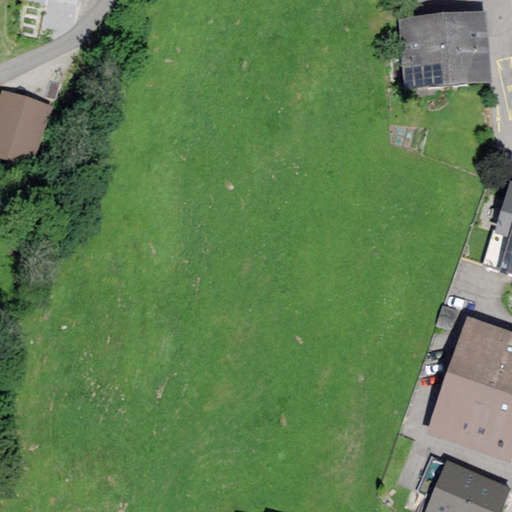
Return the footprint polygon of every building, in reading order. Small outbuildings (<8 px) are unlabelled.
[(451,17),(410,20),(415,82),(480,76),(476,28),(452,30),(451,17)] [(0,154),(27,163),(44,113),(6,101),(0,118),(0,154)] [(500,234),(489,268),(511,275),(511,201),(502,235),(500,234)] [(447,288),(430,282),(421,307),(439,313),(447,288)] [(511,348),(475,335),(442,431),(511,455),(511,348)] [(500,511),(506,500),(479,489),(482,481),(433,460),(418,494),(424,497),(417,511),(500,511)]
